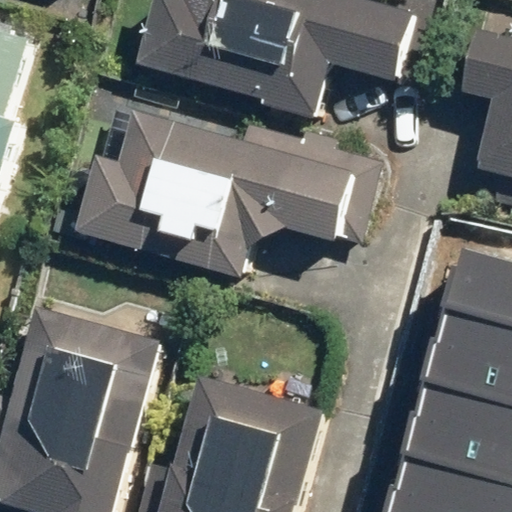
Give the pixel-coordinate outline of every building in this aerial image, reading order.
[(166,0),(148,70),(327,117),(340,65),(421,87),(444,0),(166,0)] [(503,101),(485,169),(511,175),(511,33),(486,27),(468,91),(503,101)] [(0,214),(30,121),(19,118),(44,42),(0,28),(0,214)] [(108,156),(88,232),(255,277),(263,248),(299,230),(371,249),(394,160),(255,124),(251,138),(143,110),(129,162),(108,156)] [(511,511),(511,269),(459,254),(383,511),(511,511)] [(22,396),(2,391),(0,397),(0,506),(21,511),(126,511),(173,342),(46,308),(22,396)] [(183,466),(163,460),(148,511),(306,511),(334,412),(207,377),(183,466)]
